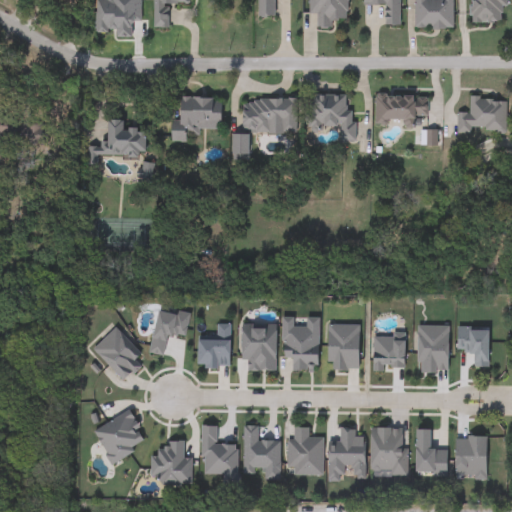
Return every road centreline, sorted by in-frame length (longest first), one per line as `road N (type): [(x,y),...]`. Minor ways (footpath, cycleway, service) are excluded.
road 1 (residential): [(511,59),(97,63),(0,15)]
road 2 (residential): [(174,399),(511,400)]
